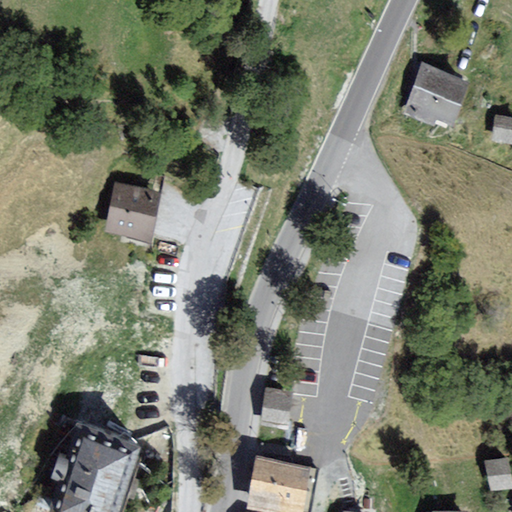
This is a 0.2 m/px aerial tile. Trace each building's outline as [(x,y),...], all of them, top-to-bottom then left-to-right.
[(473,81),(428,63),(408,113),(453,130),(473,81)] [(511,117),(503,118),(502,141),(511,140),(511,117)] [(165,193),(119,184),(109,232),(155,241),(165,193)] [(137,405),(149,368),(82,347),(70,384),(137,405)] [(297,392),(268,389),(265,423),(294,426),(297,392)] [(126,511),(148,443),(80,422),(52,511),(126,511)] [(511,487),(511,466),(510,455),(485,460),(490,491),(511,487)] [(300,511),(308,465),(258,456),(249,506),(286,511),(300,511)] [(6,511),(16,503),(0,485),(0,511),(6,511)]
